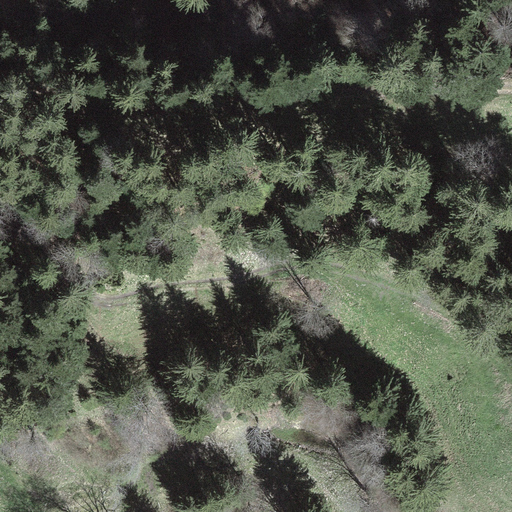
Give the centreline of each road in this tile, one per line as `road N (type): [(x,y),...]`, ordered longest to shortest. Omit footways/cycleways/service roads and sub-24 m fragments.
road 1 (track): [(511,384),(345,274),(321,267),(297,264),(97,303),(0,213)]
road 2 (track): [(511,88),(331,92),(139,120),(0,100)]
